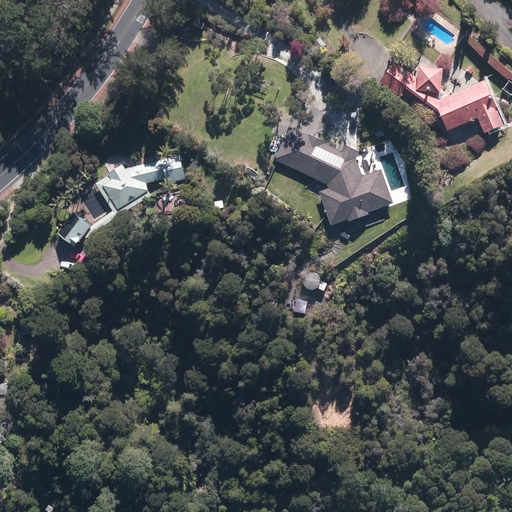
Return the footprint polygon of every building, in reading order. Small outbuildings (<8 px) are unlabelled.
[(274,31),(261,50),(313,85),(326,66),(274,31)] [(449,64),(425,61),(423,77),(400,60),(385,80),(403,94),(411,84),(448,111),(453,126),(481,114),(488,129),(508,121),(501,105),(502,105),(489,76),(447,95),(436,87),(446,88),(449,64)] [(365,174),(359,156),(362,149),(347,142),(344,149),(327,141),(328,139),(312,132),(311,134),(292,125),(277,157),(330,182),(331,186),(322,189),(334,223),(351,217),(352,219),(372,211),(371,210),(396,200),(384,167),(365,174)] [(115,209),(95,222),(78,209),(62,230),(79,243),(87,234),(89,236),(121,215),(153,194),(151,189),(149,181),(170,176),(171,183),(179,182),(178,179),(188,177),(183,153),(128,167),(126,162),(110,172),(111,173),(98,181),(115,209)] [(225,206),(224,199),(216,200),(217,207),(225,206)] [(89,238),(84,244),(91,249),(95,243),(89,238)] [(308,272),(306,274),(305,275),(305,277),(304,278),(304,280),(304,281),(305,283),(305,284),(306,286),(307,287),(309,288),(310,288),(311,289),(313,289),(315,289),(316,288),(317,288),(319,287),(320,286),(321,285),(322,283),(322,282),(322,280),(322,279),(322,277),(321,276),(321,274),(320,273),(318,272),(317,272),(316,271),(314,271),(312,271),(311,271),(310,272),(308,272)] [(309,299),(299,298),(297,309),(308,310),(309,299)] [(19,389),(22,382),(16,380),(14,387),(19,389)] [(23,426),(11,433),(16,441),(28,434),(23,426)] [(50,495),(42,505),(50,511),(57,511),(63,505),(50,495)]
